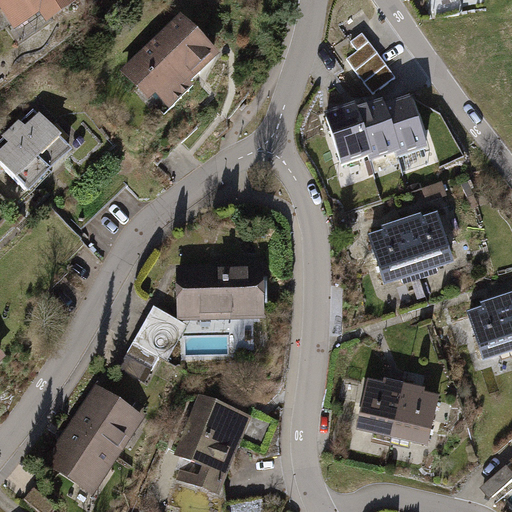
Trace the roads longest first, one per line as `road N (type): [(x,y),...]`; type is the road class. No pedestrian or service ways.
road 1 (residential): [(278,132),(154,217),(50,388),(0,451)]
road 2 (residential): [(278,132),(317,231),(301,439),(321,511)]
road 3 (tertiary): [(511,173),(389,0)]
road 4 (residential): [(314,0),(278,132)]
road 5 (residential): [(463,511),(407,496),(342,511)]
